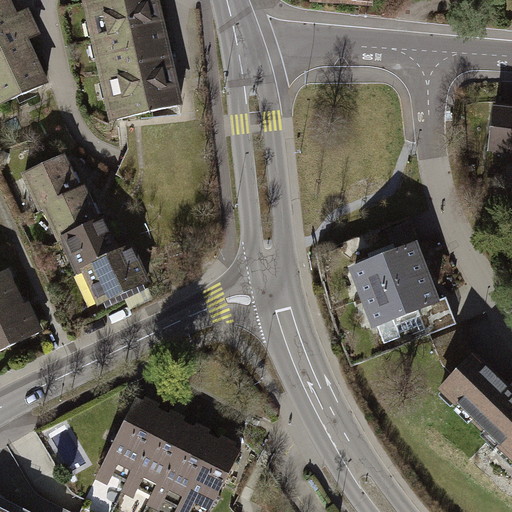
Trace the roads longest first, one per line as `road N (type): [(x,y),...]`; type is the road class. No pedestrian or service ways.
road 1 (tertiary): [(0,408),(188,317),(277,297)]
road 2 (residential): [(428,55),(436,169),(484,298),(511,336)]
road 3 (tertiary): [(277,297),(242,55)]
road 4 (tertiary): [(388,511),(323,412),(277,297)]
road 5 (residential): [(242,55),(428,55)]
